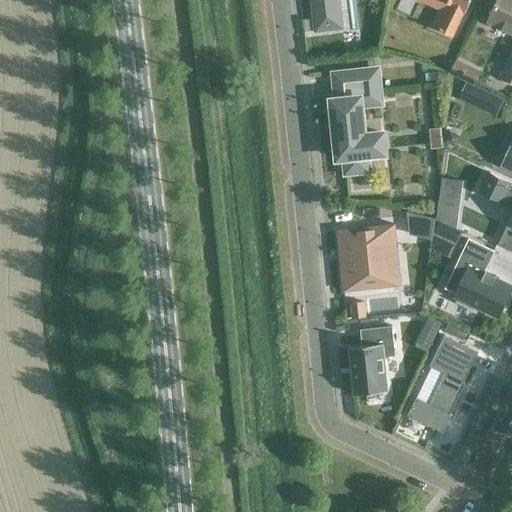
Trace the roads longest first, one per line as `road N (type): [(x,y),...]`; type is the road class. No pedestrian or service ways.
road 1 (residential): [(281,0),(331,422),(475,493)]
road 2 (secondary): [(124,0),(180,511)]
